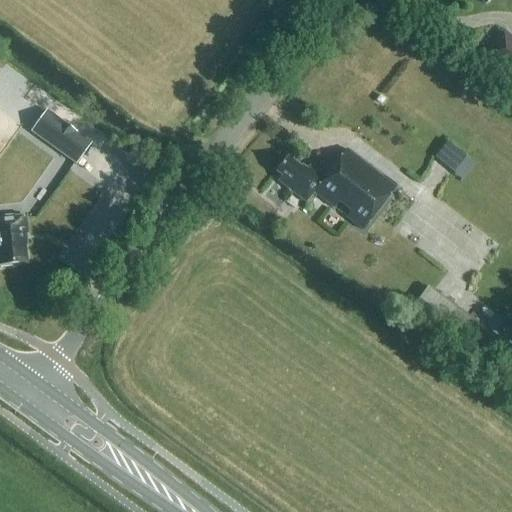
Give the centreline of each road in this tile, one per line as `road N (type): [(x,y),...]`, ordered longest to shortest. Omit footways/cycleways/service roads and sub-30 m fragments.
road 1 (unclassified): [(331,0),(38,384)]
road 2 (primary): [(204,511),(38,384)]
road 3 (primary): [(22,406),(172,511)]
